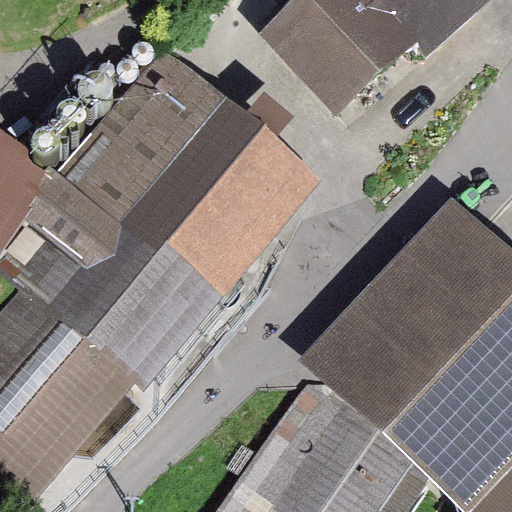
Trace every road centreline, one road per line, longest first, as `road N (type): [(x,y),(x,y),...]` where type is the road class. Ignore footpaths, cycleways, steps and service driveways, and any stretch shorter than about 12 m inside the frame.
road 1 (residential): [(511,129),(500,149),(100,511)]
road 2 (track): [(0,71),(75,54),(159,0)]
